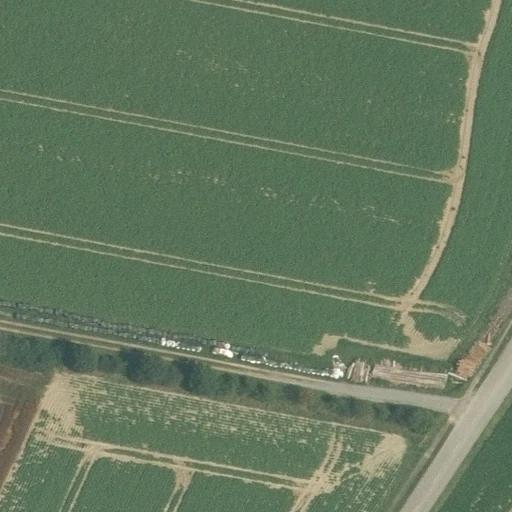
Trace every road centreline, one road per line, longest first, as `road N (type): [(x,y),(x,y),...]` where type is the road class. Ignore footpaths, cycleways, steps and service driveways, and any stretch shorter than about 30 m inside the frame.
road 1 (track): [(0,329),(478,419)]
road 2 (tertiary): [(418,511),(511,366)]
